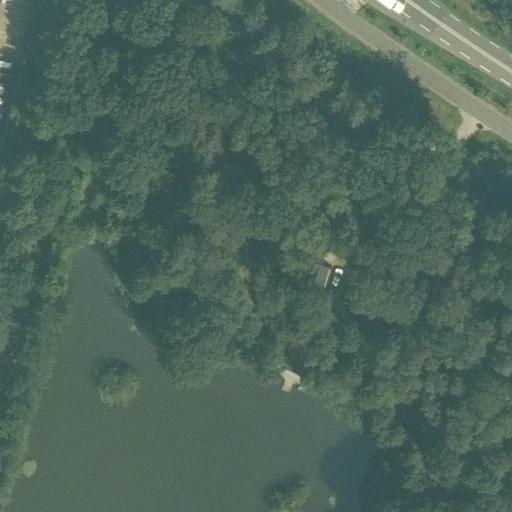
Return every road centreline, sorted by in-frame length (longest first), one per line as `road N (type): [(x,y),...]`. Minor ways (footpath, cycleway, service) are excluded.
road 1 (unclassified): [(326,0),(511,132)]
road 2 (secondary): [(405,0),(511,75)]
